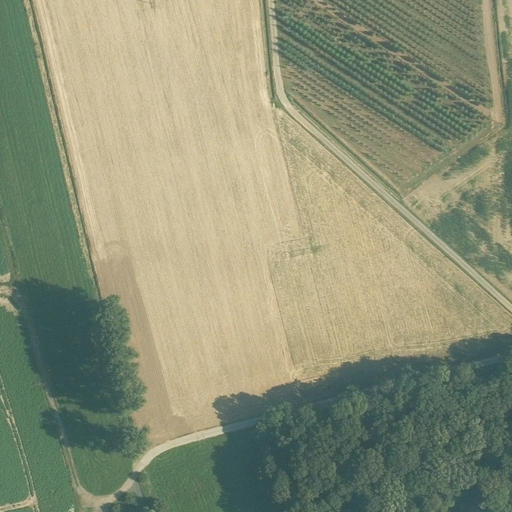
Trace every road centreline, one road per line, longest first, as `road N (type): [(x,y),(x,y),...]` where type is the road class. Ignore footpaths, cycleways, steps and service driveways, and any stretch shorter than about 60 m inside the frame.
road 1 (track): [(511,356),(156,452),(139,488),(147,511)]
road 2 (track): [(511,310),(289,108),(279,87),(270,0)]
road 3 (track): [(89,511),(24,293),(0,291)]
